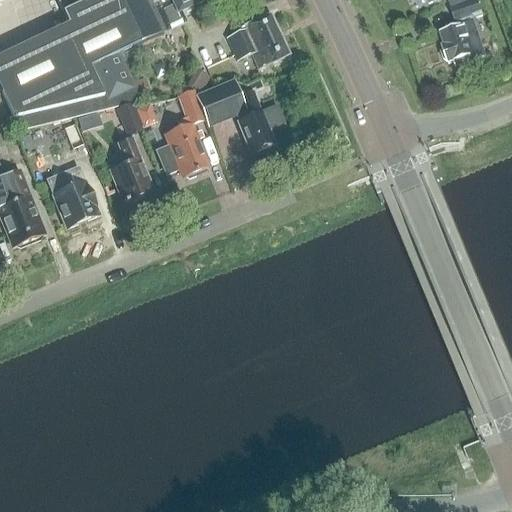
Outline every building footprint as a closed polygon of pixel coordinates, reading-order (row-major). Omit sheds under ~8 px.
[(55,0),(68,26),(0,57),(0,91),(13,119),(7,120),(13,134),(142,103),(124,69),(136,64),(131,53),(163,38),(162,36),(146,3),(144,0),(55,0)] [(204,0),(152,0),(146,3),(162,36),(164,35),(165,37),(186,26),(182,16),(192,11),(190,8),(205,1),(204,0)] [(481,20),(476,3),(474,0),(459,0),(447,4),(455,27),(445,30),(446,33),(440,35),(444,47),(441,48),(442,50),(441,56),(443,61),(447,65),(464,59),(465,64),(475,61),(475,60),(484,57),(471,23),(481,20)] [(257,71),(288,57),(270,16),(238,30),(240,33),(225,40),(236,63),(250,56),(257,71)] [(194,71),(186,86),(201,94),(209,79),(194,71)] [(233,83),(194,99),(204,123),(205,126),(230,116),(224,101),(238,95),(233,83)] [(197,140),(192,128),(204,123),(194,99),(192,93),(175,99),(184,120),(175,124),(178,132),(164,137),(169,150),(165,152),(155,156),(164,179),(177,174),(180,182),(185,179),(188,181),(195,178),(196,175),(210,169),(198,139),(197,140)] [(260,115),(251,94),(239,99),(244,112),(238,114),(242,123),(237,125),(250,156),(273,146),(266,130),(280,124),(274,110),(260,115)] [(131,106),(118,109),(129,138),(142,133),(133,110),(131,106)] [(83,147),(74,125),(62,131),(71,152),(83,147)] [(110,173),(124,207),(142,200),(141,195),(149,192),(143,175),(145,174),(140,162),(139,162),(130,141),(116,146),(125,167),(110,173)] [(43,181),(38,168),(30,172),(35,184),(43,181)] [(66,231),(97,218),(83,186),(77,171),(46,183),(66,231)] [(0,219),(13,252),(44,240),(27,198),(26,198),(16,174),(0,179),(0,219)]
